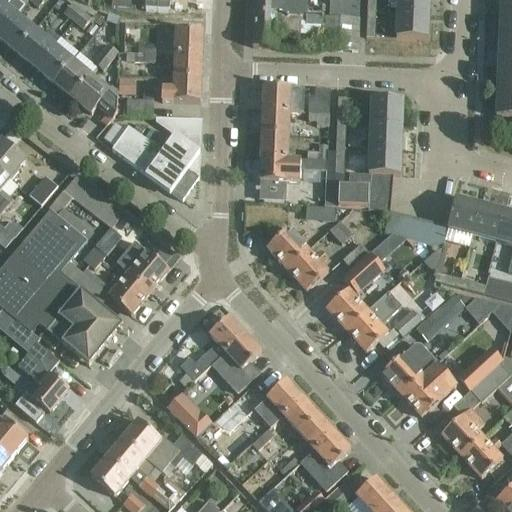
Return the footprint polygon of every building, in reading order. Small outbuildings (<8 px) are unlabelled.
[(5,11),(0,6),(0,38),(16,20),(29,4),(31,0),(16,0),(15,2),(13,0),(5,11)] [(48,2),(45,0),(31,0),(29,4),(39,12),(48,2)] [(255,0),(254,18),(306,20),(323,20),(323,11),(306,10),(306,0),(255,0)] [(376,0),(368,0),(368,15),(376,16),(376,0)] [(429,18),(429,0),(397,0),(397,16),(429,18)] [(511,0),(500,0),(500,21),(511,21),(511,0)] [(139,4),(139,18),(161,18),(161,3),(139,4)] [(64,18),(73,25),(82,14),(73,7),(64,18)] [(82,14),(73,25),(82,33),(91,22),(82,14)] [(375,42),(376,16),(368,15),(366,42),(375,42)] [(429,18),(397,16),(396,42),(428,43),(429,18)] [(323,20),(306,20),(254,18),(253,50),(275,51),(275,40),(281,40),(281,36),(321,38),(320,53),(358,55),(359,21),(323,20)] [(34,35),(16,20),(0,38),(0,42),(17,56),(34,35)] [(511,21),(500,21),(499,46),(511,46),(511,21)] [(177,34),(176,58),(202,59),(203,35),(177,34)] [(34,35),(17,56),(35,71),(53,50),(34,35)] [(511,46),(499,46),(498,70),(511,70),(511,46)] [(108,48),(101,57),(111,65),(118,57),(108,48)] [(138,49),(138,57),(156,58),(156,49),(138,49)] [(35,71),(54,86),(71,65),(53,50),(35,71)] [(111,65),(101,57),(94,65),(104,74),(111,65)] [(156,58),(138,57),(126,57),(126,65),(156,66),(156,58)] [(175,82),(201,83),(202,59),(176,58),(175,82)] [(90,80),(71,65),(54,86),(72,102),(90,80)] [(511,70),(498,70),(497,95),(511,95),(511,70)] [(108,96),(90,80),(72,102),(92,118),(98,110),(113,122),(117,118),(118,97),(112,92),(108,96)] [(163,81),(162,105),(174,106),(181,106),(201,107),(201,83),(175,82),(163,81)] [(120,83),(120,98),(135,98),(135,83),(120,83)] [(264,91),(263,115),(289,116),(289,115),(302,116),(303,92),(264,91)] [(330,94),(316,93),(316,109),(310,109),(309,117),(329,117),(330,94)] [(143,104),(154,105),(154,95),(143,95),(143,104)] [(511,121),(511,95),(497,95),(496,120),(511,121)] [(338,102),(337,127),(346,127),(347,102),(338,102)] [(372,103),(371,123),(371,128),(403,129),(404,104),(372,103)] [(154,105),(143,104),(127,104),(127,120),(154,120),(154,105)] [(288,139),(289,116),(263,115),(262,138),(288,139)] [(329,117),(309,117),(309,125),(317,126),(317,130),(328,131),(329,117)] [(200,157),(202,123),(182,122),(173,122),(156,122),(156,127),(170,136),(175,140),(164,156),(129,131),(113,154),(183,205),(199,182),(200,157)] [(110,124),(102,145),(113,149),(121,128),(110,124)] [(345,152),(346,127),(337,127),(336,151),(345,152)] [(402,154),(403,129),(371,128),(370,153),(402,154)] [(262,138),(261,161),(287,162),(288,139),(262,138)] [(3,144),(0,146),(0,175),(11,184),(27,165),(3,144)] [(327,156),(328,149),(319,148),(319,156),(318,164),(326,164),(327,164),(327,156)] [(326,164),(326,173),(326,175),(326,176),(328,177),(327,187),(336,187),(337,177),(344,178),(345,152),(336,151),(336,156),(327,156),(327,164),(326,164)] [(372,178),(394,179),(401,180),(402,154),(370,153),(369,178),(372,178)] [(307,163),(318,164),(319,156),(308,155),(307,163)] [(326,164),(318,164),(307,164),(307,163),(287,162),(261,161),(260,186),(286,187),(287,186),(300,186),(300,173),(326,175),(326,173),(326,164)] [(0,219),(13,204),(2,195),(11,184),(0,175),(0,219)] [(393,191),(394,179),(372,178),(369,178),(357,178),(357,188),(371,188),(371,190),(393,191)] [(112,233),(124,217),(95,195),(76,180),(64,195),(112,233)] [(42,210),(45,206),(58,191),(49,183),(32,202),(42,210)] [(338,210),(368,211),(369,190),(339,189),(338,210)] [(371,190),(370,192),(369,202),(392,203),(393,191),(371,190)] [(58,219),(62,214),(72,203),(63,196),(49,212),(58,219)] [(369,202),(369,207),(368,214),(391,215),(392,203),(369,202)] [(455,202),(448,231),(448,232),(472,239),(480,209),(455,202)] [(472,239),(496,245),(504,215),(480,209),(472,239)] [(336,212),(323,211),(322,225),(335,226),(336,212)] [(106,318),(60,280),(88,245),(51,214),(0,275),(0,310),(19,327),(30,335),(32,337),(39,328),(89,370),(121,331),(106,318)] [(405,219),(391,215),(385,236),(399,240),(405,219)] [(511,217),(504,215),(496,245),(511,249),(511,264),(509,276),(511,276),(511,217)] [(399,240),(414,244),(420,223),(405,219),(399,240)] [(434,227),(420,223),(414,244),(428,248),(434,227)] [(341,225),(330,235),(342,248),(353,238),(341,225)] [(448,231),(434,227),(428,248),(443,252),(448,232),(448,231)] [(9,228),(5,232),(15,241),(19,236),(9,228)] [(267,252),(287,274),(309,255),(303,248),(310,242),(302,234),(296,240),(289,232),(267,252)] [(94,252),(105,261),(118,246),(107,237),(94,252)] [(169,274),(135,245),(116,268),(128,278),(150,297),(169,274)] [(362,248),(343,265),(350,274),(370,256),(362,248)] [(377,251),(371,257),(379,267),(386,261),(377,251)] [(95,273),(105,261),(94,252),(84,264),(95,273)] [(438,253),(424,266),(430,273),(436,274),(441,256),(438,253)] [(307,295),(322,282),(329,276),(321,268),(328,262),(322,255),(315,261),(309,255),(287,274),(307,295)] [(368,258),(343,281),(352,290),(348,294),(354,300),(383,274),(368,258)] [(458,292),(460,283),(453,280),(437,276),(434,285),(458,292)] [(132,319),(150,297),(128,278),(122,285),(116,279),(110,286),(117,291),(109,300),(132,319)] [(460,283),(458,292),(482,298),(484,289),(460,283)] [(435,293),(422,303),(430,313),(443,303),(435,293)] [(342,299),(327,313),(347,335),(368,315),(354,300),(348,294),(342,299)] [(368,315),(347,335),(353,342),(367,356),(381,343),(388,337),(381,330),(402,311),(389,296),(368,315)] [(418,332),(416,333),(423,340),(428,346),(466,312),(454,299),(435,316),(418,332)] [(421,323),(413,315),(395,332),(403,340),(421,323)] [(211,370),(212,370),(246,339),(229,321),(210,339),(218,348),(196,368),(190,362),(181,371),(187,378),(180,384),(186,392),(194,385),(195,386),(204,378),(211,370)] [(262,357),(246,339),(212,370),(238,398),(260,378),(250,367),(262,357)] [(60,365),(38,347),(19,369),(43,390),(33,402),(27,396),(16,408),(37,426),(44,417),(41,414),(44,411),(50,417),(69,394),(50,377),(60,365)] [(396,393),(402,400),(424,381),(424,380),(437,368),(420,349),(414,349),(404,358),(397,364),(382,378),(396,393)] [(501,366),(491,354),(460,382),(470,394),(501,366)] [(402,400),(422,421),(457,390),(437,368),(424,380),(424,381),(402,400)] [(481,406),(510,380),(500,368),(470,395),(481,406)] [(283,419),(302,401),(287,385),(272,398),(255,414),(270,431),(283,419)] [(182,398),(168,412),(179,423),(193,409),(182,398)] [(302,401),(283,419),(299,436),(318,419),(302,401)] [(462,461),(483,441),(477,434),(484,428),(470,413),(442,439),(462,461)] [(511,414),(504,422),(511,431),(511,438),(502,448),(503,449),(511,459),(511,414)] [(334,436),(318,419),(299,436),(315,454),(334,436)] [(6,423),(0,429),(0,454),(11,463),(29,442),(6,423)] [(147,463),(148,462),(164,475),(172,465),(177,470),(185,461),(191,466),(189,467),(195,472),(202,465),(199,462),(203,458),(183,438),(173,449),(163,441),(161,444),(138,425),(123,443),(147,463)] [(218,425),(203,440),(210,447),(225,432),(218,425)] [(275,439),(268,432),(254,446),(253,447),(259,454),(275,439)] [(334,436),(315,454),(300,467),(326,496),(332,490),(333,491),(347,477),(338,467),(351,455),(334,436)] [(489,447),(483,441),(462,461),(481,483),(503,463),(496,455),(503,449),(502,448),(495,441),(489,447)] [(138,473),(147,463),(123,443),(107,462),(131,482),(140,490),(139,491),(165,511),(172,511),(183,500),(186,497),(170,483),(165,489),(174,497),(168,503),(157,493),(159,490),(138,473)] [(0,476),(11,463),(0,454),(0,476)] [(279,474),(285,481),(300,467),(294,461),(279,474)] [(131,482),(107,462),(92,481),(115,501),(131,482)] [(357,500),(367,511),(379,511),(392,500),(376,482),(357,500)] [(326,504),(333,511),(335,511),(353,495),(345,487),(326,504)] [(511,511),(511,490),(497,504),(504,511),(511,511)] [(298,511),(313,511),(325,505),(320,497),(298,511)] [(128,511),(140,511),(144,509),(132,499),(124,508),(128,511)] [(403,511),(392,500),(379,511),(403,511)]
